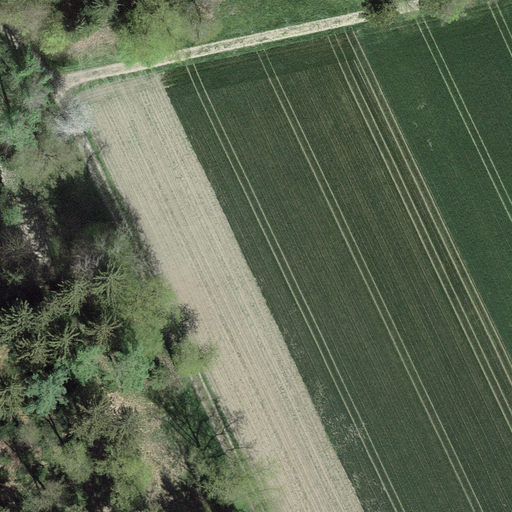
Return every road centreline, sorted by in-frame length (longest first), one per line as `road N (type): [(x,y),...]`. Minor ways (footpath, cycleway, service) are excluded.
road 1 (track): [(252,511),(46,79)]
road 2 (track): [(46,79),(454,0)]
